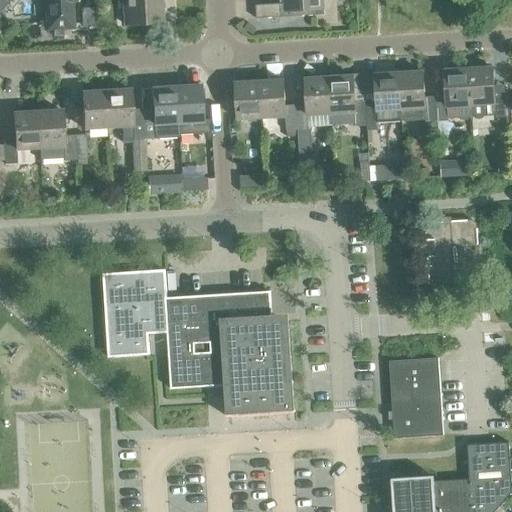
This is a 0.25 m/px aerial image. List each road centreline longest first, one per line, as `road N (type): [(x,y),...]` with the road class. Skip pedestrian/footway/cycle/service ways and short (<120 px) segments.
road 1 (residential): [(213,55),(511,38)]
road 2 (unclassified): [(224,225),(0,235)]
road 3 (residential): [(0,62),(213,55)]
road 4 (unclassified): [(345,511),(340,326)]
road 5 (residential): [(511,197),(335,217)]
road 6 (residential): [(224,225),(213,55)]
road 7 (residential): [(340,326),(506,319)]
